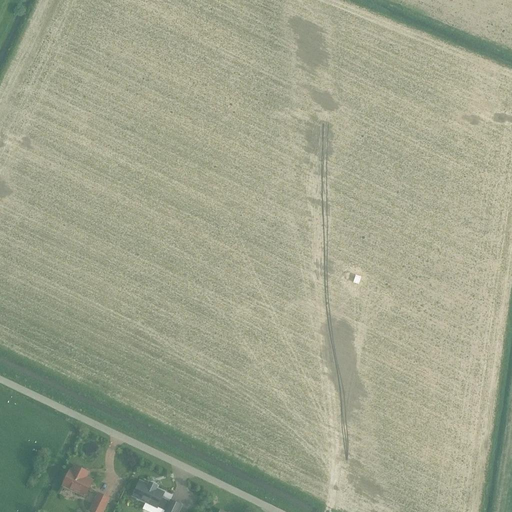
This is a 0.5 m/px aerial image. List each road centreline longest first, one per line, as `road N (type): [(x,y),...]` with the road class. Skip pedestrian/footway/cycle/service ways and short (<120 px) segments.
road 1 (unclassified): [(275,511),(0,380)]
road 2 (residential): [(16,79),(188,173)]
